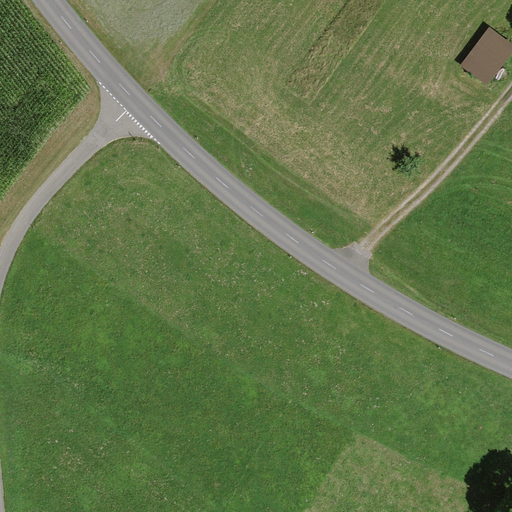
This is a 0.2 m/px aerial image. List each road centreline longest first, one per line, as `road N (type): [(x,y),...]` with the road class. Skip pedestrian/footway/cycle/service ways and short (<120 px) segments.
road 1 (tertiary): [(511,364),(367,288),(264,217),(136,102),(49,0)]
road 2 (track): [(338,270),(421,193),(511,89)]
